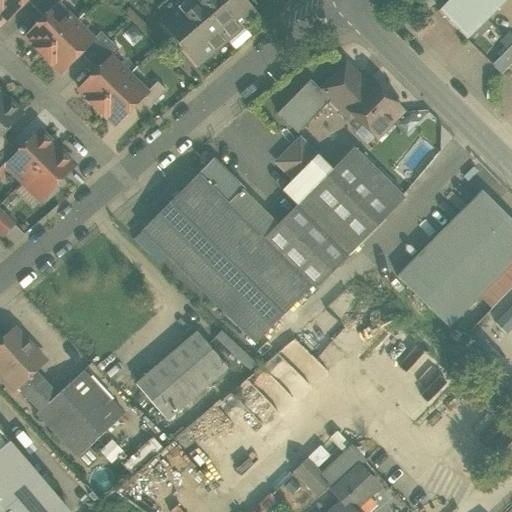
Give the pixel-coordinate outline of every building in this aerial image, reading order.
[(0,0),(0,12),(8,21),(26,2),(28,0),(0,0)] [(28,0),(26,2),(35,10),(44,0),(28,0)] [(44,0),(35,10),(43,19),(56,5),(57,6),(63,0),(44,0)] [(226,41),(191,0),(187,0),(159,24),(196,67),(226,41)] [(257,15),(244,0),(191,0),(226,41),(257,15)] [(446,0),(448,2),(438,12),(466,40),(506,0),(446,0)] [(57,6),(56,5),(43,19),(25,38),(33,46),(32,48),(41,57),(75,23),(57,6)] [(75,23),(41,57),(51,66),(52,65),(61,74),(80,55),(93,41),(92,41),(75,23)] [(93,41),(80,55),(88,63),(109,42),(100,33),(92,41),(93,41)] [(500,73),(511,61),(511,41),(490,64),(500,73)] [(109,42),(88,63),(97,72),(110,58),(111,59),(118,51),(109,42)] [(97,72),(78,91),(87,99),(85,101),(95,110),(128,76),(111,59),(110,58),(97,72)] [(365,83),(345,64),(318,91),(349,121),(353,117),(376,140),(403,113),(369,79),(365,83)] [(128,76),(95,110),(104,119),(106,118),(115,127),(133,108),(147,94),(146,94),(128,76)] [(147,94),(133,108),(142,116),(166,92),(157,83),(146,94),(147,94)] [(4,98),(0,102),(0,136),(2,134),(21,115),(4,98)] [(19,152),(5,166),(6,167),(22,183),(55,149),(38,132),(19,152)] [(2,134),(0,136),(0,153),(11,143),(2,134)] [(298,134),(272,162),(289,178),(315,150),(298,134)] [(11,143),(0,153),(0,172),(6,167),(5,166),(19,152),(11,143)] [(55,149),(22,183),(41,201),(74,167),(55,149)] [(296,206),(263,240),(311,288),(314,291),(348,257),(404,200),(353,149),(331,171),(296,206)] [(316,156),(282,191),(296,206),(331,171),(316,156)] [(244,191),(213,160),(141,232),(254,344),(311,288),(263,240),(229,206),(238,196),(240,198),(243,196),(241,194),(244,191)] [(511,222),(481,192),(397,278),(448,329),(511,264),(511,222)] [(13,225),(0,211),(0,234),(2,237),(13,225)] [(504,333),(511,325),(511,303),(493,322),(504,333)] [(196,333),(135,385),(166,421),(227,369),(196,333)] [(45,363),(18,334),(9,334),(0,341),(0,376),(14,391),(17,389),(34,372),(45,363)] [(34,372),(17,389),(38,412),(39,412),(56,396),(34,372)] [(56,396),(39,412),(38,412),(35,414),(76,459),(123,416),(82,372),(56,396)] [(129,470),(159,446),(152,439),(123,463),(129,470)] [(6,445),(0,450),(0,475),(19,460),(6,445)] [(0,511),(63,511),(19,460),(0,475),(0,511)] [(342,503),(332,511),(351,511),(377,487),(358,468),(332,492),(342,503)]
